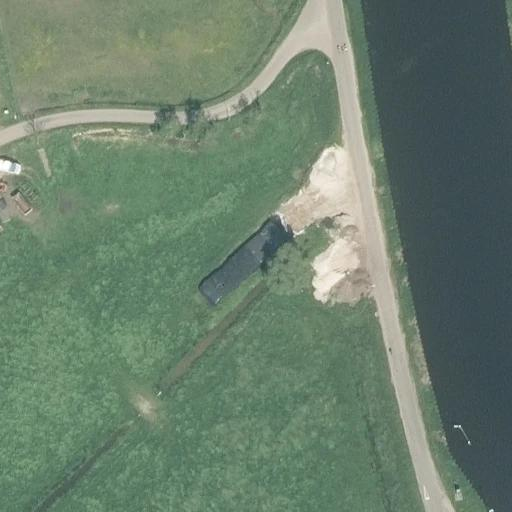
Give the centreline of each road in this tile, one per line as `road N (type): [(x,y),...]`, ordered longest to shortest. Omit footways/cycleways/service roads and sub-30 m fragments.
road 1 (unclassified): [(434,511),(334,22)]
road 2 (unclassified): [(0,138),(80,117),(209,118),(249,97),(290,47),(334,22)]
